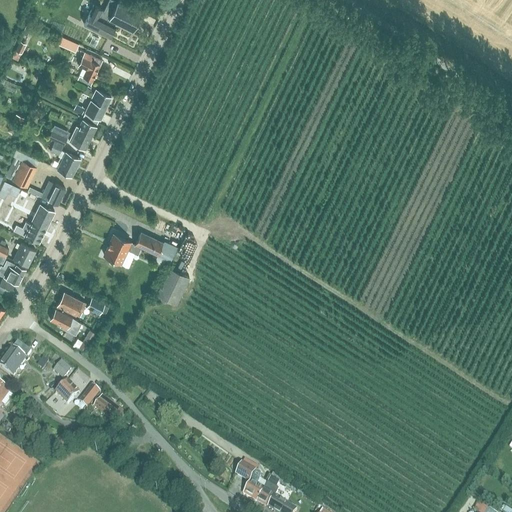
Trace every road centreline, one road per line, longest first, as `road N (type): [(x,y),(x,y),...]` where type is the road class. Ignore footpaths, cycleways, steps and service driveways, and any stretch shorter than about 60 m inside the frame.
road 1 (tertiary): [(18,314),(179,0)]
road 2 (residential): [(192,475),(102,376),(18,314)]
road 3 (unclassified): [(511,113),(346,0)]
